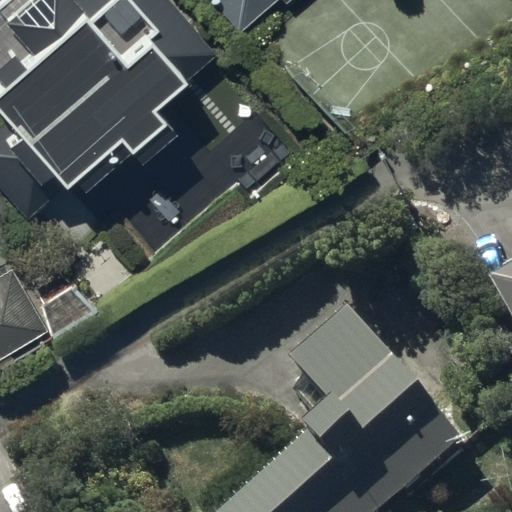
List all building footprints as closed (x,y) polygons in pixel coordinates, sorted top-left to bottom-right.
[(0,0),(0,188),(24,214),(68,173),(78,183),(122,142),(134,154),(170,121),(159,108),(190,78),(186,74),(214,48),(169,0),(0,0)] [(215,0),(238,25),(266,0),(215,0)] [(0,353),(43,328),(6,264),(0,267),(0,353)] [(511,294),(498,302),(511,325),(511,294)] [(401,511),(465,455),(353,332),(301,379),(348,431),(258,511),(401,511)]
